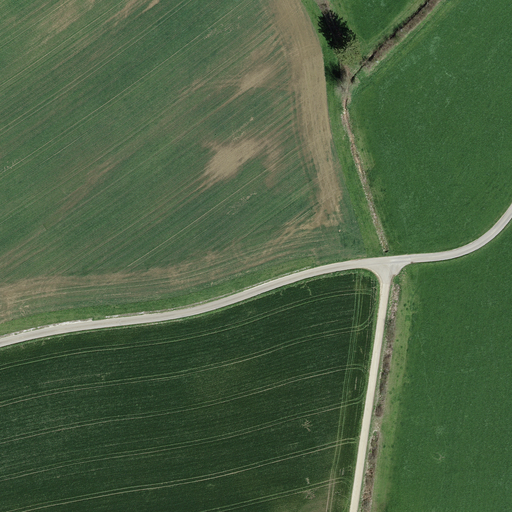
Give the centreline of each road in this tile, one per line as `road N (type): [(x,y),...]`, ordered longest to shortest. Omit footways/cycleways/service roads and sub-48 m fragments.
road 1 (track): [(511,210),(460,252),(332,267),(198,309),(0,342)]
road 2 (track): [(352,511),(384,261)]
